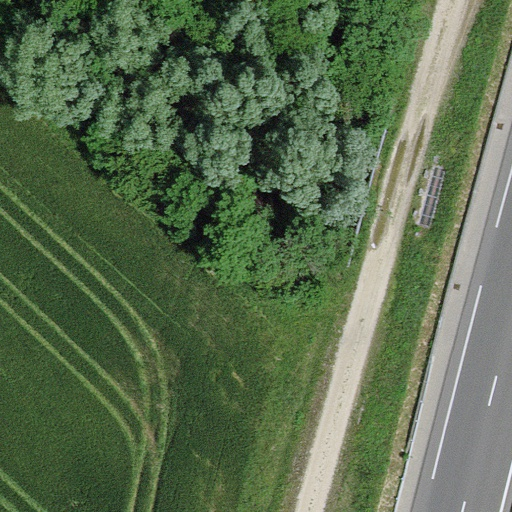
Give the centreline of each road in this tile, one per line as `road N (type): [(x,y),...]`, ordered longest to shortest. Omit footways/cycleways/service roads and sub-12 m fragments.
road 1 (track): [(451,0),(311,511)]
road 2 (trunk): [(511,293),(458,511)]
